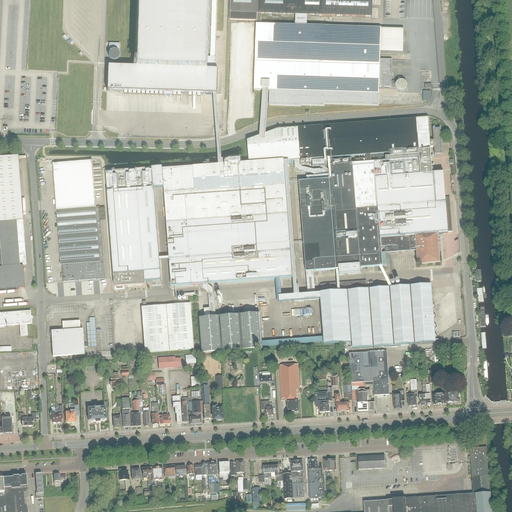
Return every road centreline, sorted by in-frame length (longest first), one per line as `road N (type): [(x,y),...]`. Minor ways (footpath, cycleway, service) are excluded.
road 1 (unclassified): [(466,263),(456,137),(446,117),(433,112),(276,122),(208,145),(31,142)]
road 2 (unclassified): [(41,301),(466,263)]
road 3 (unclassified): [(251,455),(461,443),(459,417)]
road 4 (tertiary): [(250,435),(459,417)]
road 5 (unclassified): [(83,466),(251,455)]
road 6 (tertiary): [(82,444),(250,435)]
road 7 (unclassified): [(41,301),(31,142)]
road 8 (unclassified): [(474,415),(466,263)]
road 9 (unclassified): [(45,446),(41,301)]
